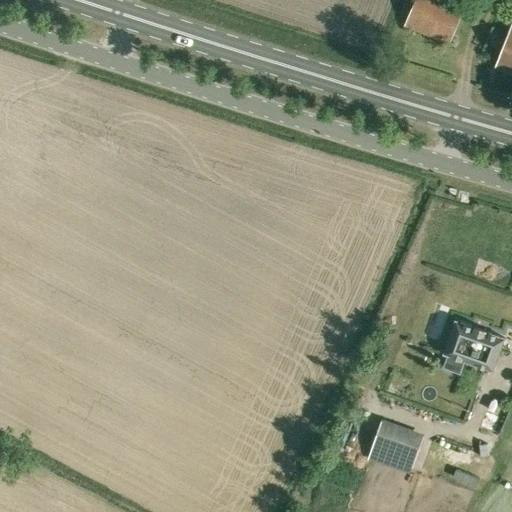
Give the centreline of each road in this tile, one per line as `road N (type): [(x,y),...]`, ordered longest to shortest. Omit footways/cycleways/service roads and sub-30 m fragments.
road 1 (unclassified): [(445,163),(0,26)]
road 2 (primary): [(458,117),(87,0)]
